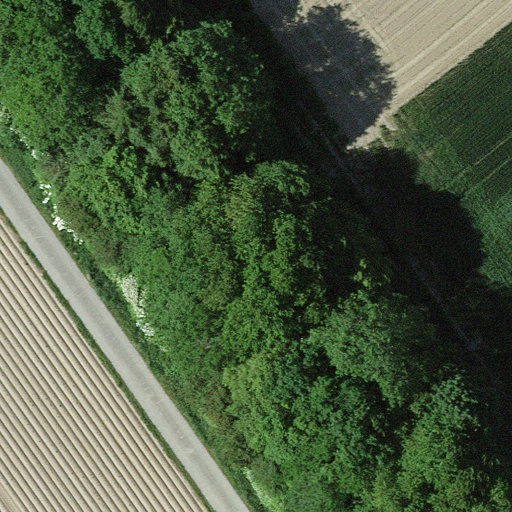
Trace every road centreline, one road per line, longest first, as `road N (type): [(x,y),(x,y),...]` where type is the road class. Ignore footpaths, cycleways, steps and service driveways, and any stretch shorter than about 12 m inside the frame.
road 1 (track): [(511,417),(230,0)]
road 2 (track): [(239,511),(0,159)]
